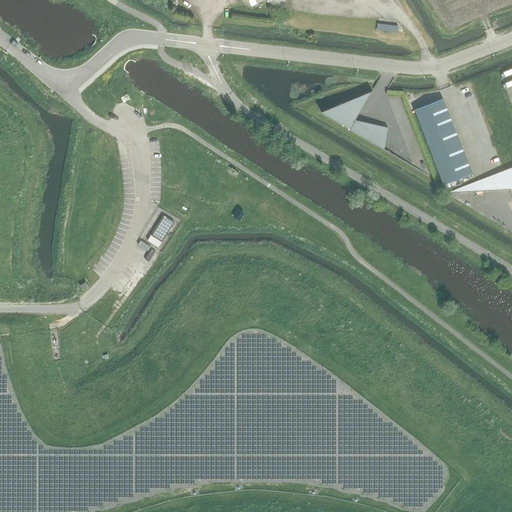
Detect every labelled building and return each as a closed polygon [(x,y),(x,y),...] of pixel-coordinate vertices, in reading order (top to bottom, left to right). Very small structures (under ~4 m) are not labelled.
[(378,24),(377,30),(397,33),(398,26),(378,24)] [(14,40),(10,45),(15,48),(19,43),(14,40)] [(321,113),(384,150),(388,128),(355,120),(372,92),(321,113)] [(443,100),(415,111),(426,139),(454,128),(443,100)] [(454,128),(426,139),(433,157),(461,146),(454,128)] [(461,146),(433,157),(436,167),(465,156),(461,146)] [(465,156),(436,167),(444,185),(472,174),(465,156)] [(504,171),(468,185),(469,185),(471,191),(511,189),(504,171)] [(471,191),(469,185),(468,185),(445,194),(446,195),(452,192),(458,192),(471,191)] [(233,217),(238,220),(243,213),(238,210),(233,217)] [(151,236),(161,242),(173,222),(163,216),(151,236)] [(151,236),(147,241),(158,248),(162,243),(151,236)]
